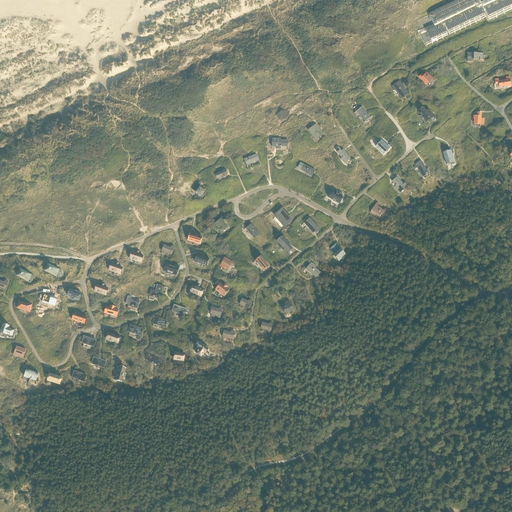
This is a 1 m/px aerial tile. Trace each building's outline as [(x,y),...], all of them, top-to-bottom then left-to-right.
[(511,0),(454,0),(428,13),(428,12),(428,10),(427,12),(428,13),(428,14),(433,24),(419,31),(426,46),(447,36),(442,26),(444,25),(449,35),(485,17),(482,12),(484,11),(488,20),(511,9),(511,0)] [(483,60),(483,54),(467,53),(467,62),(472,62),(472,60),(483,60)] [(421,75),(419,77),(427,84),(432,79),(426,74),(423,76),(421,75)] [(510,86),(509,77),(506,77),(506,80),(498,81),(498,79),(494,80),(495,84),(498,84),(499,87),(504,86),(504,85),(507,85),(507,87),(510,86)] [(401,99),(408,94),(399,82),(392,87),(401,99)] [(370,118),(361,107),(359,109),(357,108),(354,110),(356,112),(356,111),(365,122),(370,118)] [(426,111),(423,107),(417,111),(420,115),(423,113),(428,121),(434,117),(428,109),(426,111)] [(477,121),(486,129),(488,127),(490,129),(494,125),(491,122),(492,121),(490,118),(489,119),(486,116),(481,121),(479,118),(477,121)] [(316,140),(323,134),(315,125),(308,130),(316,140)] [(377,140),(375,142),(379,145),(376,148),(382,153),(384,151),(386,152),(388,151),(387,150),(389,148),(381,140),(379,143),(377,140)] [(287,147),(287,141),(273,141),(273,143),(276,143),(276,149),(280,149),(280,147),(287,147)] [(338,147),(335,150),(337,152),(341,158),(342,158),(341,159),(344,163),(344,164),(350,159),(343,150),(341,151),(340,150),(338,147)] [(449,151),(443,153),(446,165),(450,163),(451,165),(455,164),(452,154),(453,153),(452,151),(449,152),(449,151)] [(256,154),(243,159),(246,166),(259,161),(256,154)] [(426,170),(421,161),(415,165),(422,177),(428,174),(428,173),(429,172),(428,169),(426,170)] [(312,175),(314,170),(300,163),(297,168),(300,169),(300,170),(305,173),(306,172),(312,175)] [(217,179),(227,174),(225,169),(223,170),(223,171),(215,175),(217,179)] [(397,177),(392,182),(395,186),(396,186),(395,187),(400,193),(405,188),(404,187),(407,185),(405,183),(403,184),(397,177)] [(199,182),(192,190),(194,191),(195,192),(200,197),(204,192),(199,188),(200,187),(202,185),(199,182)] [(339,204),(342,198),(342,197),(343,195),(342,195),(339,193),(338,195),(332,192),(328,198),(339,204)] [(376,203),(370,211),(379,217),(383,211),(385,213),(387,210),(385,209),(384,210),(378,206),(379,204),(376,203)] [(276,214),(274,215),(284,227),(291,221),(281,209),(276,214)] [(307,220),(304,224),(313,233),(314,232),(315,233),(319,230),(318,228),(309,218),(308,220),(307,220)] [(222,232),(227,228),(225,225),(220,219),(214,224),(219,230),(222,232)] [(251,227),(249,225),(245,229),(250,233),(255,238),(259,234),(253,226),(251,227)] [(194,242),(196,235),(189,233),(187,240),(194,242)] [(196,235),(194,242),(200,244),(202,237),(196,235)] [(276,241),(288,254),(293,249),(285,240),(286,239),(283,236),(282,237),(281,237),(276,241)] [(335,244),(330,249),(334,254),(333,255),(336,258),(338,261),(341,258),(344,254),(335,244)] [(171,248),(164,245),(161,251),(171,255),(174,247),(171,246),(171,248)] [(138,254),(139,252),(137,251),(136,254),(131,252),(129,259),(140,263),(142,256),(138,254)] [(194,255),(193,259),(195,260),(194,262),(205,265),(205,266),(207,266),(209,259),(207,258),(207,259),(194,255)] [(263,271),(269,266),(260,256),(254,261),(263,271)] [(232,266),(233,264),(224,258),(220,266),(227,271),(230,265),(232,266)] [(117,266),(118,263),(116,263),(115,265),(110,264),(108,270),(120,274),(122,268),(117,266)] [(311,263),(306,269),(311,274),(312,273),(316,277),(318,274),(320,273),(315,268),(316,267),(311,263)] [(60,273),(61,271),(48,264),(47,264),(48,265),(45,271),(44,271),(58,277),(56,276),(58,272),(60,273)] [(166,264),(163,271),(170,273),(175,275),(178,269),(179,267),(175,265),(174,267),(166,264)] [(32,278),(33,276),(20,269),(20,270),(17,276),(16,276),(30,282),(28,281),(30,277),(32,278)] [(223,286),(220,283),(215,290),(223,296),(228,290),(225,288),(226,286),(224,284),(223,286)] [(103,287),(104,284),(102,284),(101,287),(96,285),(94,291),(105,295),(107,289),(103,287)] [(198,288),(199,285),(197,284),(196,287),(192,286),(189,292),(200,296),(203,290),(198,288)] [(161,293),(163,287),(157,285),(155,291),(151,290),(150,296),(157,298),(159,292),(161,293)] [(66,289),(65,292),(67,292),(68,293),(67,295),(78,299),(80,293),(69,289),(69,290),(68,290),(66,289)] [(44,296),(42,302),(54,306),(56,300),(52,298),(53,296),(49,295),(48,297),(44,296)] [(136,302),(130,300),(131,297),(127,296),(125,304),(129,305),(128,306),(136,308),(138,303),(139,303),(139,301),(137,300),(136,302)] [(248,302),(242,299),(239,305),(248,309),(252,301),(249,300),(248,302)] [(285,315),(294,310),(288,300),(285,302),(287,305),(281,308),(285,315)] [(19,301),(17,308),(29,312),(30,309),(33,310),(34,307),(31,306),(31,305),(19,301)] [(186,314),(187,311),(186,310),(186,309),(174,305),(171,311),(184,316),(185,313),(186,314)] [(110,315),(112,306),(111,306),(110,308),(105,307),(104,313),(110,315)] [(112,306),(110,315),(116,317),(118,310),(113,309),(114,307),(112,306)] [(219,318),(222,308),(219,308),(219,309),(212,308),(210,314),(211,314),(211,316),(219,318)] [(86,317),(74,313),(73,314),(71,313),(70,316),(72,317),(71,320),(84,324),(86,317)] [(167,326),(168,323),(166,322),(167,321),(154,317),(152,323),(164,328),(165,325),(167,326)] [(269,325),(262,323),(260,329),(270,332),(272,324),(270,323),(269,325)] [(3,324),(0,332),(6,335),(6,334),(11,336),(12,335),(14,336),(15,332),(13,331),(8,329),(9,326),(3,324)] [(140,336),(142,329),(130,325),(128,332),(139,335),(140,336)] [(232,339),(234,331),(231,331),(231,333),(223,331),(222,337),(232,339)] [(120,341),(121,338),(119,337),(107,333),(105,339),(117,343),(118,340),(120,341)] [(93,347),(96,340),(83,336),(81,343),(93,347)] [(203,353),(204,354),(207,356),(209,353),(206,351),(208,349),(200,343),(197,348),(199,350),(198,351),(197,352),(196,354),(201,357),(203,353)] [(16,346),(14,353),(20,355),(19,357),(23,358),(26,350),(16,346)] [(183,361),(184,354),(174,353),(173,359),(183,361)] [(146,354),(145,360),(149,361),(148,362),(156,364),(157,358),(151,357),(151,356),(146,354)] [(106,366),(107,363),(105,362),(106,361),(93,357),(91,364),(103,368),(104,365),(106,366)] [(117,374),(115,380),(121,382),(122,378),(124,378),(125,374),(123,374),(125,369),(119,368),(117,368),(115,373),(117,374)] [(37,382),(38,379),(36,379),(38,374),(26,369),(24,376),(36,380),(35,382),(37,382)] [(84,382),(86,375),(74,371),(71,378),(84,382)] [(46,375),(45,378),(47,378),(47,380),(59,384),(61,377),(49,374),(48,376),(46,375)]
